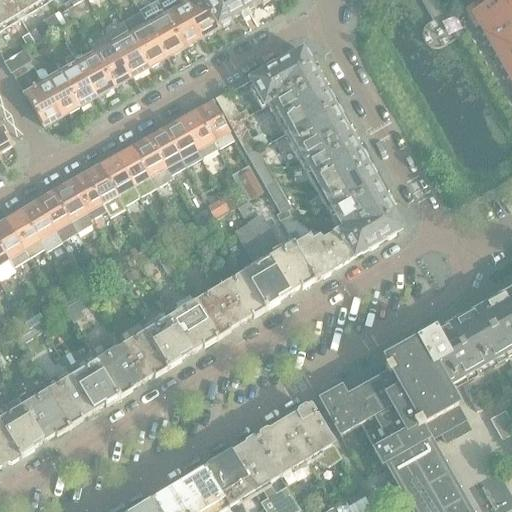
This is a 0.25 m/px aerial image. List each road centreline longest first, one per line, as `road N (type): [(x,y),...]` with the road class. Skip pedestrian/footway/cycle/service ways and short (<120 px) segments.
road 1 (residential): [(444,236),(0,502)]
road 2 (residential): [(91,511),(456,290),(472,250)]
road 3 (residential): [(327,10),(50,165)]
road 4 (residential): [(327,10),(334,40),(444,236)]
